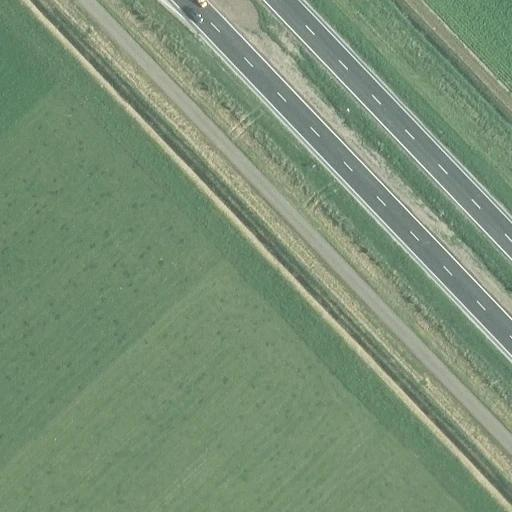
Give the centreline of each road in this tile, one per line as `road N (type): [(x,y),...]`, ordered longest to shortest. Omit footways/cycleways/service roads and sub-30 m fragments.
road 1 (unclassified): [(511,443),(84,0)]
road 2 (trunk): [(178,0),(511,347)]
road 3 (trunk): [(511,235),(286,0)]
